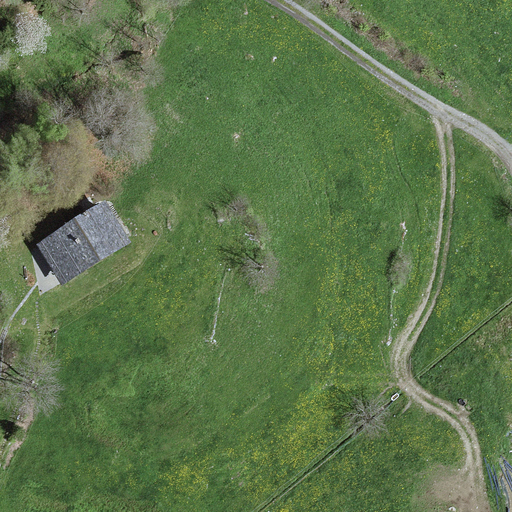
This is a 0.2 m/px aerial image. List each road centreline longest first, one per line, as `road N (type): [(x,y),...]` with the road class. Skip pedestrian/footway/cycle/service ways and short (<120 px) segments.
road 1 (track): [(446,112),(443,242),(430,303),(401,353),(401,370),(469,436),(484,511)]
road 2 (track): [(511,158),(270,0)]
